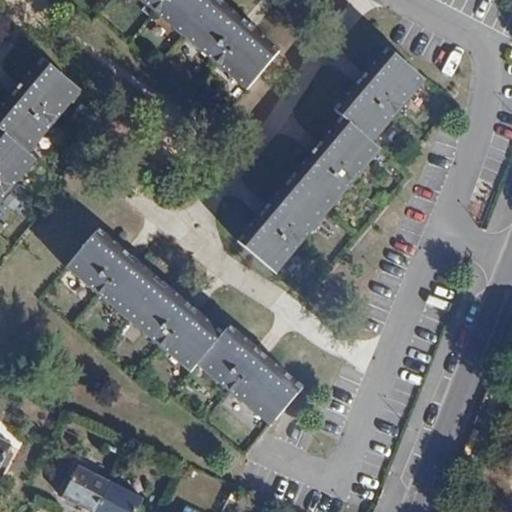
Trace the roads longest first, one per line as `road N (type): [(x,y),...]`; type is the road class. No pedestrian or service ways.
road 1 (unknown): [(378,384),(159,224),(373,0)]
road 2 (residential): [(511,268),(411,511)]
